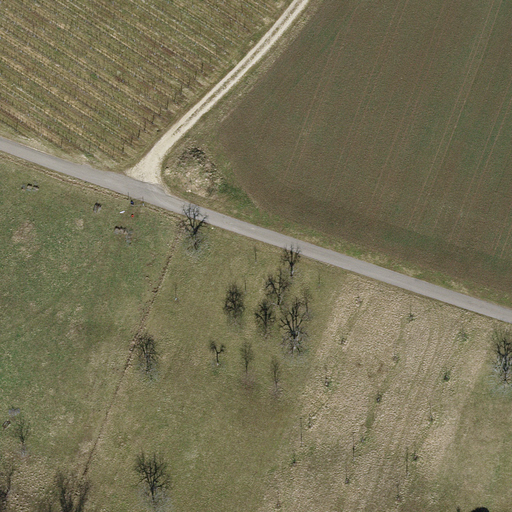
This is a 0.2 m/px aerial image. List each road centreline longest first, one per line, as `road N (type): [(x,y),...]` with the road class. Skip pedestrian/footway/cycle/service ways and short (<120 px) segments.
road 1 (unclassified): [(511,316),(0,140)]
road 2 (track): [(302,0),(126,187)]
